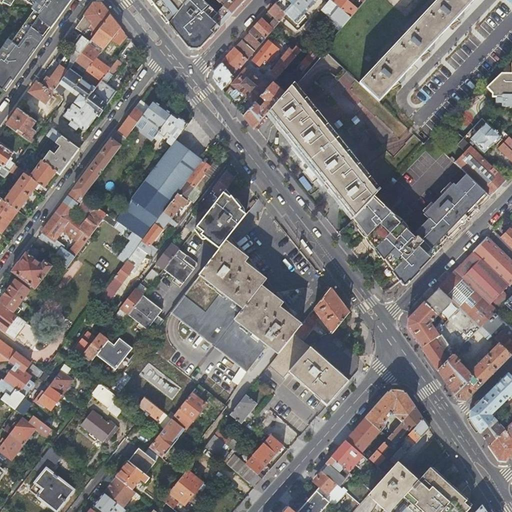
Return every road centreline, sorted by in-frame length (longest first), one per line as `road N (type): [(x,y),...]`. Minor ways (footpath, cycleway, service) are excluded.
road 1 (unknown): [(254,164),(277,105),(304,88),(356,101),(395,144),(337,194),(318,244)]
road 2 (secondary): [(188,80),(380,324)]
road 3 (residential): [(164,51),(0,271)]
road 4 (tertiary): [(398,350),(257,511)]
road 5 (residential): [(511,189),(380,324)]
road 6 (residential): [(0,117),(83,0)]
road 7 (residential): [(511,22),(423,114)]
